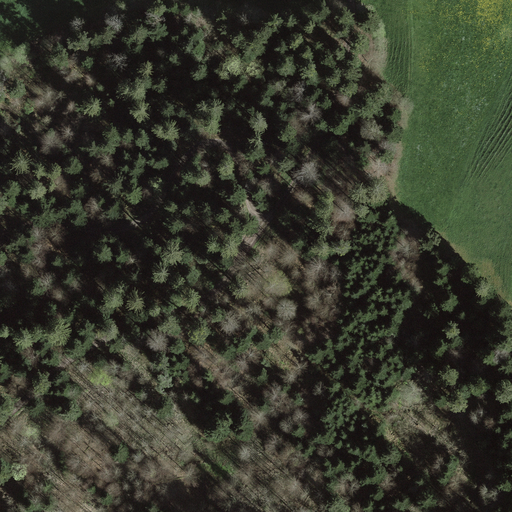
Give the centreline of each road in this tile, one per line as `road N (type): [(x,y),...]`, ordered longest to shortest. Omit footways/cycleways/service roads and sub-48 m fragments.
road 1 (track): [(92,228),(146,212),(183,159),(207,142),(233,149),(263,226)]
road 2 (track): [(263,226),(319,144),(346,54),(351,0)]
road 3 (track): [(68,360),(218,287),(263,226)]
road 4 (track): [(92,228),(86,174),(62,139),(0,105)]
road 5 (track): [(68,360),(92,228)]
